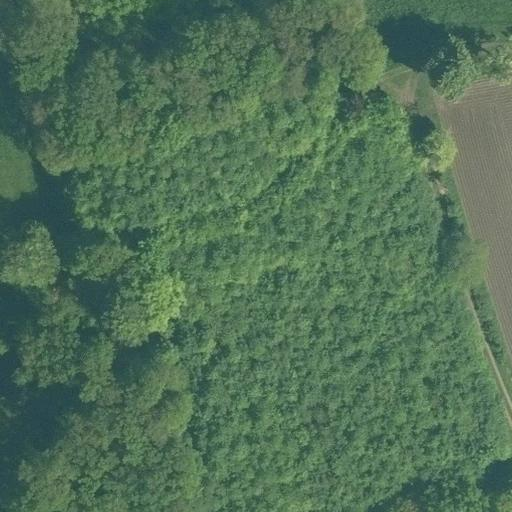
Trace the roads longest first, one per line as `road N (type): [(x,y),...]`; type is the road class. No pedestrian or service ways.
road 1 (track): [(67,237),(268,177),(367,81),(511,49)]
road 2 (track): [(511,433),(410,132),(400,70)]
road 3 (track): [(67,237),(70,371),(43,459),(10,511)]
road 4 (track): [(7,0),(31,70),(67,237)]
